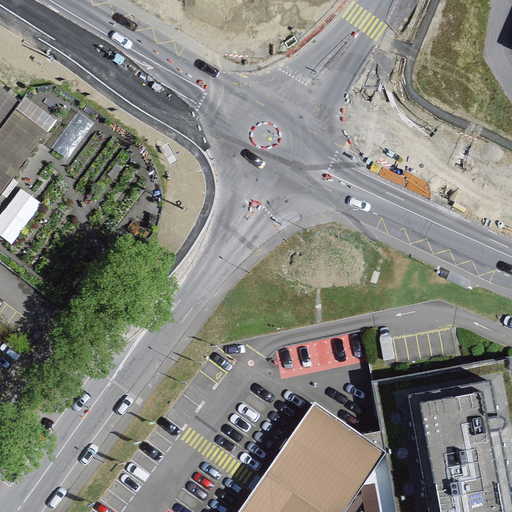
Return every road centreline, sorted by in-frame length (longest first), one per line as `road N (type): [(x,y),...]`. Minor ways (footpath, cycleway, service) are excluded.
road 1 (unclassified): [(16,511),(232,236),(278,145)]
road 2 (primary): [(278,145),(511,260)]
road 3 (unclassified): [(359,22),(314,61),(260,85),(185,88)]
road 4 (primary): [(48,0),(185,88)]
road 5 (unclassified): [(278,145),(359,22)]
